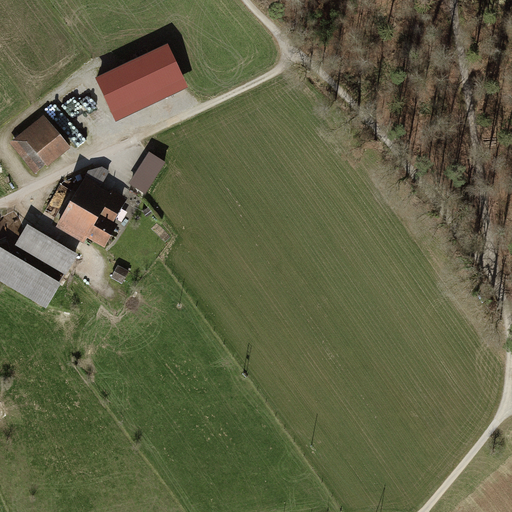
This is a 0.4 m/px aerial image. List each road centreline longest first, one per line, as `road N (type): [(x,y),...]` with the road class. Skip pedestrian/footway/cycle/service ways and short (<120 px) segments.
road 1 (track): [(246,0),(489,266),(507,310),(510,406)]
road 2 (track): [(0,202),(306,57)]
road 3 (track): [(456,0),(489,266)]
road 4 (track): [(510,406),(424,511)]
